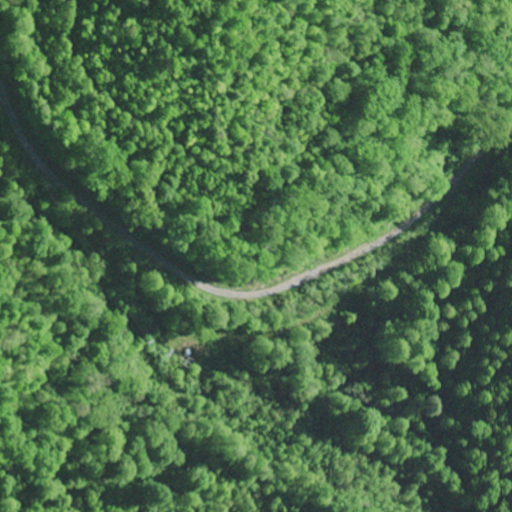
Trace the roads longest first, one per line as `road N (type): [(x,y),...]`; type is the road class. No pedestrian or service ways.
road 1 (track): [(481,511),(438,462),(325,381),(258,370),(204,346),(201,336),(296,323),(392,263),(422,240),(511,126)]
road 2 (track): [(0,86),(19,138),(49,182),(147,264),(227,306),(255,310),(362,277)]
